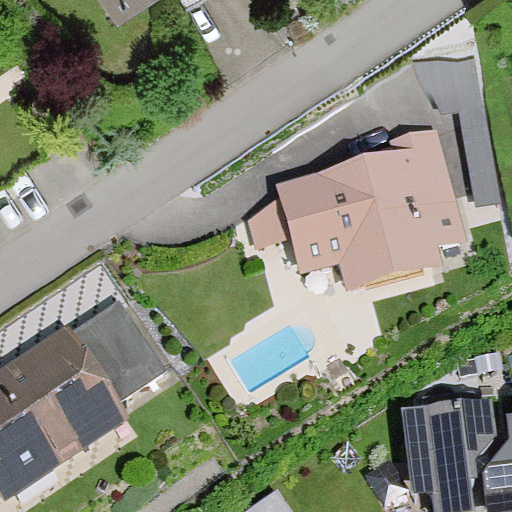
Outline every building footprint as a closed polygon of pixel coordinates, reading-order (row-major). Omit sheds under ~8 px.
[(139,0),(72,0),(88,28),(139,0)] [(436,159),(287,199),(311,287),(342,279),(351,313),(470,281),(436,159)] [(69,337),(0,383),(0,500),(7,511),(17,511),(134,432),(69,337)] [(511,511),(511,393),(491,395),(502,511),(511,511)] [(502,511),(491,395),(399,404),(409,511),(502,511)]
